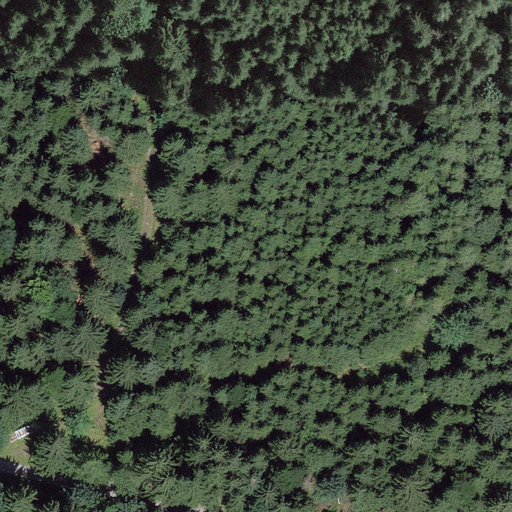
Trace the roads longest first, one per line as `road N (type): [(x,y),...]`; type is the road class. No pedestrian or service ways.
road 1 (track): [(0,452),(71,416),(99,380),(124,323),(149,239),(154,0)]
road 2 (track): [(0,470),(194,511)]
